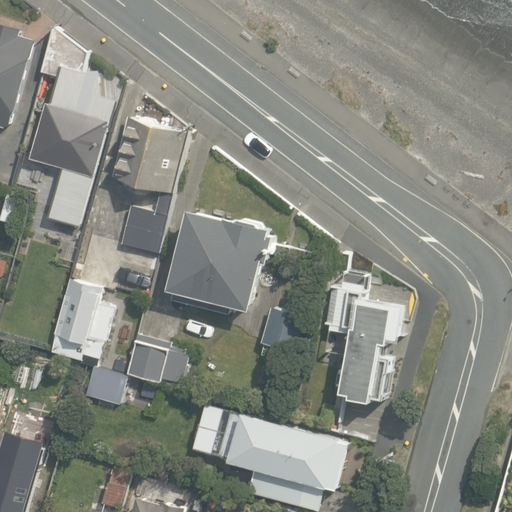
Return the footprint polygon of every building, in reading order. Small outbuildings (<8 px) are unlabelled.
[(0,124),(13,128),(18,112),(20,112),(41,39),(22,33),(24,28),(0,21),(0,124)] [(52,217),(84,226),(113,126),(116,127),(124,99),(100,92),(99,76),(87,77),(94,51),(59,23),(47,71),(63,75),(55,103),(50,102),(35,157),(67,166),(52,217)] [(131,117),(116,177),(164,188),(158,211),(133,205),(124,243),(163,252),(164,249),(170,225),(192,131),(131,117)] [(3,213),(18,217),(24,195),(9,191),(3,213)] [(177,303),(233,316),(236,303),(258,308),(270,260),(274,261),(281,233),(275,231),(276,227),(195,208),(190,229),(170,225),(164,249),(184,253),(176,287),(181,288),(177,303)] [(73,274),(53,346),(82,354),(81,360),(94,363),(96,359),(100,360),(102,353),(106,336),(110,336),(114,321),(111,321),(114,311),(116,312),(118,303),(101,298),(105,282),(73,274)] [(368,296),(370,284),(348,280),(347,286),(336,285),(330,322),(335,323),(334,329),(357,332),(348,391),(357,392),(357,396),(379,400),(379,396),(390,398),(396,356),(388,355),(391,341),(395,342),(396,336),(406,337),(411,303),(368,296)] [(265,353),(279,357),(282,345),(308,353),(319,316),(276,304),(266,340),(269,341),(265,353)] [(164,371),(184,376),(191,348),(173,343),(175,334),(141,325),(130,367),(163,375),(164,371)] [(97,361),(89,391),(121,400),(129,370),(97,361)] [(251,486),(319,504),(326,479),(340,483),(353,435),(246,406),(245,408),(209,399),(197,442),(233,452),(232,454),(257,461),(251,486)] [(4,460),(1,473),(0,472),(0,511),(40,511),(51,472),(4,460)] [(108,501),(125,505),(135,469),(118,464),(108,501)] [(165,499),(142,493),(136,511),(187,511),(190,502),(166,496),(165,499)]
